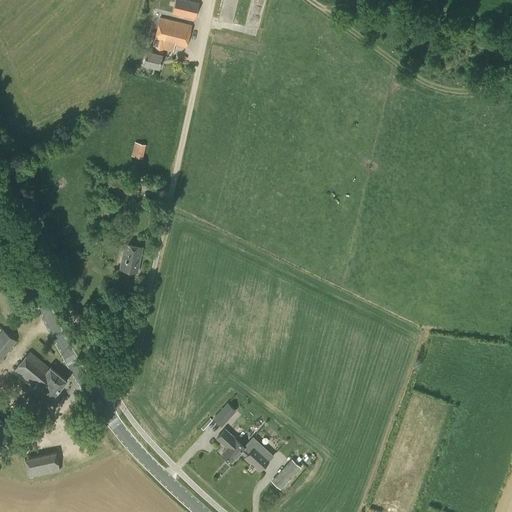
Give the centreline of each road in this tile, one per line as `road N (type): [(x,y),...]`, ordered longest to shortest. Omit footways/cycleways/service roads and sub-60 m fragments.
road 1 (track): [(98,405),(129,380),(203,59)]
road 2 (secondary): [(201,511),(141,459),(81,382),(0,225)]
